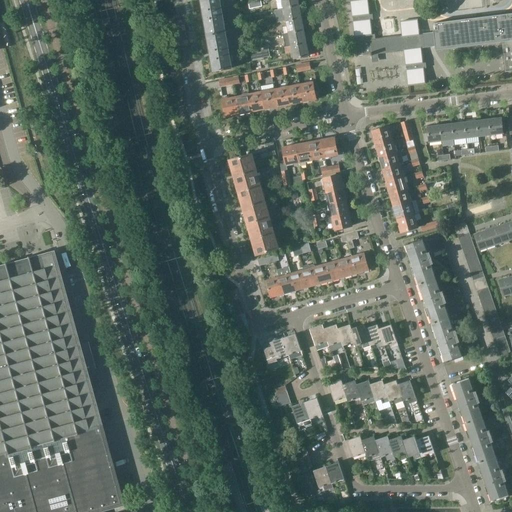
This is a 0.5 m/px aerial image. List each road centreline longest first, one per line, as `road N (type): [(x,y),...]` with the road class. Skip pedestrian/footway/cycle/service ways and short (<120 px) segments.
road 1 (primary): [(189,511),(26,0)]
road 2 (unclassified): [(51,211),(150,511)]
road 3 (residential): [(260,328),(205,144)]
road 4 (unclassified): [(399,288),(346,116)]
road 5 (unclassified): [(346,116),(511,95)]
road 6 (residential): [(468,488),(357,493),(341,447)]
road 7 (residential): [(205,144),(179,0)]
road 8 (unclassified): [(205,144),(346,116)]
road 9 (unclassified): [(0,98),(18,163),(51,211)]
